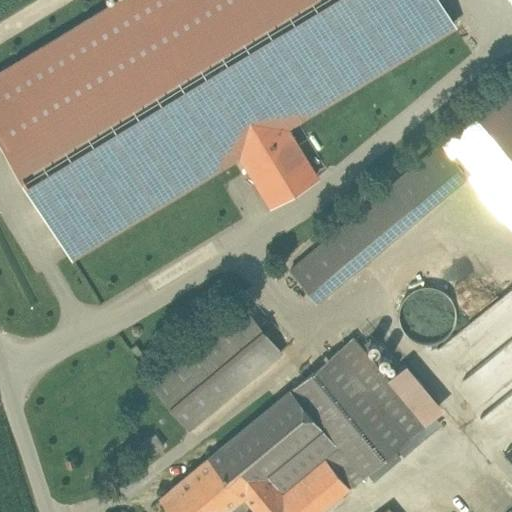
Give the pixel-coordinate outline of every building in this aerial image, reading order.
[(122,0),(0,74),(0,137),(71,254),(240,152),(284,125),(453,23),(439,0),(122,0)] [(511,87),(510,85),(442,142),(468,173),(511,225),(511,87)] [(315,176),(284,125),(240,152),(271,203),(315,176)] [(442,142),(392,184),(418,215),(468,173),(442,142)] [(392,184),(291,269),(317,300),(418,215),(392,184)] [(511,286),(437,347),(489,410),(480,417),(511,457),(511,286)] [(455,326),(457,315),(455,304),(448,295),(439,289),(428,287),(417,289),(407,295),(401,305),(399,316),(402,327),(408,336),(417,342),(428,345),(440,342),(449,336),(455,326)] [(244,307),(152,384),(188,427),(280,350),(244,307)] [(400,367),(373,336),(363,344),(389,376),(400,367)] [(352,337),(290,389),(322,428),(276,466),(292,486),(326,458),(349,486),(424,423),(413,409),(405,400),(352,337)] [(290,389),(210,456),(243,494),(257,511),(316,511),(349,486),(326,458),(292,486),(276,466),(322,428),(290,389)] [(419,404),(411,395),(405,400),(413,409),(419,404)] [(155,433),(141,443),(149,455),(164,445),(155,433)] [(210,456),(162,496),(174,511),(221,511),(243,494),(210,456)]
